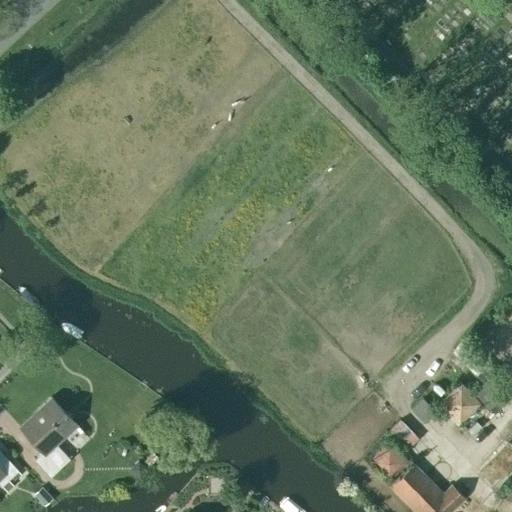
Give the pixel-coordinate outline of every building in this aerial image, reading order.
[(511,394),(492,374),(473,392),(494,413),(511,394)] [(458,428),(481,410),(462,385),(438,404),(458,428)] [(55,443),(76,424),(51,397),(19,426),(42,451),(33,460),(50,477),(69,458),(55,443)] [(436,412),(422,397),(411,408),(424,423),(436,412)] [(418,437),(400,419),(388,431),(405,449),(418,437)] [(17,471),(18,470),(0,451),(0,486),(0,487),(1,486),(7,491),(13,485),(11,483),(20,474),(17,471)] [(131,469),(134,473),(138,477),(147,470),(138,460),(130,467),(131,469)] [(450,511),(465,498),(452,484),(442,493),(413,463),(388,487),(412,511),(450,511)] [(52,497),(41,486),(33,494),(44,505),(52,497)]
